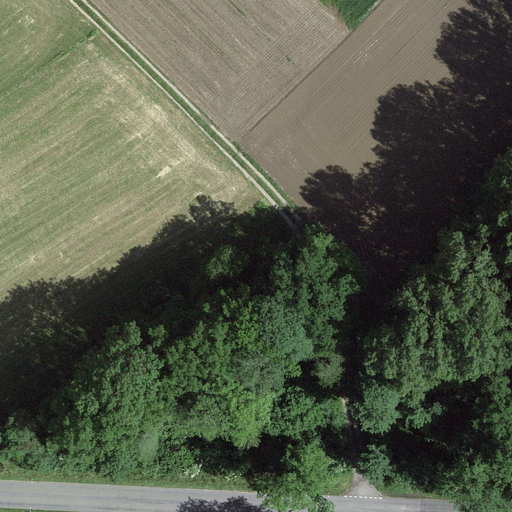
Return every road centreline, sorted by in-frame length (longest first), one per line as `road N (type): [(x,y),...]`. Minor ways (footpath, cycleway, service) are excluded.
road 1 (track): [(360,511),(333,314),(308,235),(245,162),(73,0)]
road 2 (tertiary): [(0,494),(334,511)]
